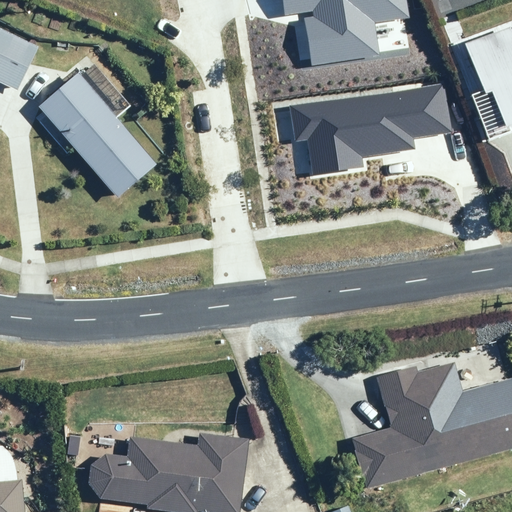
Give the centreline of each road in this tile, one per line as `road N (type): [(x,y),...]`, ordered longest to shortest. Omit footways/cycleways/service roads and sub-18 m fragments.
road 1 (residential): [(246,303),(195,0)]
road 2 (residential): [(511,259),(246,303)]
road 3 (residential): [(246,303),(0,306)]
